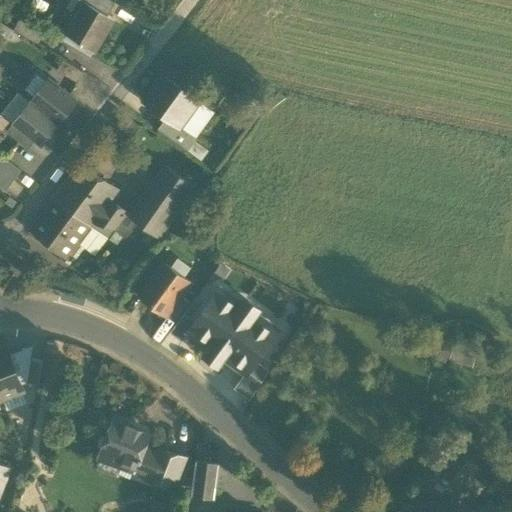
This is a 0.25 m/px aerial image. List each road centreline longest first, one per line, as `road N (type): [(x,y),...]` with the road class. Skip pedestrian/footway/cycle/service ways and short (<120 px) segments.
road 1 (residential): [(0,311),(64,318),(119,342),(197,393),(330,511)]
road 2 (residential): [(0,235),(186,12)]
